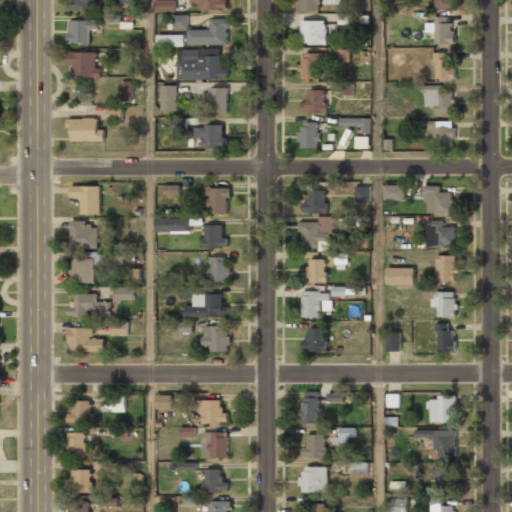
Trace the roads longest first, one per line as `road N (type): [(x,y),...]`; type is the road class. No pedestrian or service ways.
road 1 (residential): [(511,167),(54,168),(0,175)]
road 2 (secondary): [(38,0),(37,511)]
road 3 (residential): [(492,0),(492,511)]
road 4 (residential): [(268,0),(268,511)]
road 5 (residential): [(511,373),(38,374)]
